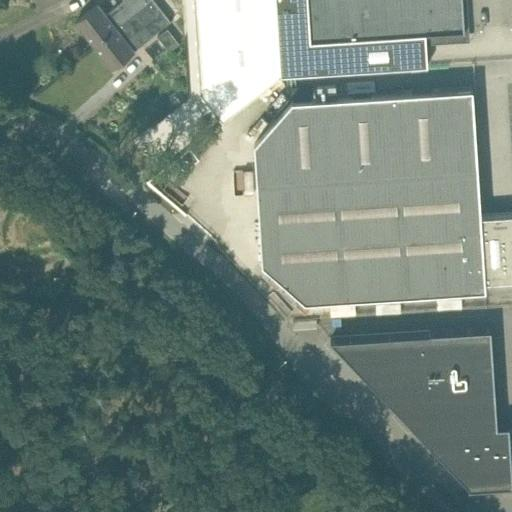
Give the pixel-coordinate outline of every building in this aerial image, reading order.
[(102,38),(149,0),(122,0),(106,13),(98,3),(76,21),(94,44),(102,38)] [(172,19),(156,0),(149,0),(102,38),(94,44),(112,66),(120,60),(127,54),(135,48),(154,33),(172,19)] [(183,0),(169,0),(180,13),(188,6),(183,0)] [(464,30),(462,0),(275,0),(280,73),(427,64),(425,32),(464,30)] [(168,28),(157,36),(169,51),(179,43),(168,28)] [(472,86),(291,98),(253,140),(261,261),(304,299),(485,287),(484,279),(511,277),(511,211),(480,214),(472,86)] [(184,169),(199,158),(189,145),(174,157),(184,169)] [(468,485),(468,486),(511,483),(511,475),(509,423),(497,424),(491,326),(329,337),(469,485),(468,485)]
